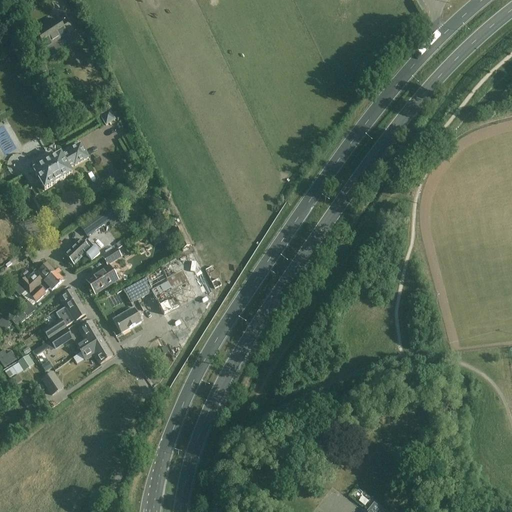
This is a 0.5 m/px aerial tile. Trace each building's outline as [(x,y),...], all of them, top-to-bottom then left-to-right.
[(35,34),(40,42),(45,49),(65,36),(71,45),(79,40),(68,24),(62,29),(56,20),(48,25),(49,26),(37,34),(36,33),(35,34)] [(111,114),(116,121),(123,115),(118,109),(111,114)] [(101,118),(106,126),(115,121),(109,113),(101,118)] [(61,156),(33,172),(44,191),(72,175),(68,169),(74,166),(75,167),(88,159),(80,145),(66,153),(68,155),(62,158),(61,156)] [(28,167),(37,158),(26,148),(17,157),(28,167)] [(110,207),(81,227),(88,237),(117,217),(110,207)] [(174,232),(183,251),(191,246),(182,228),(174,232)] [(72,265),(74,267),(85,256),(91,263),(99,255),(85,240),(82,243),(80,242),(64,257),(69,263),(71,266),(72,265)] [(103,259),(108,267),(120,259),(116,251),(103,259)] [(123,292),(131,306),(152,294),(156,303),(205,278),(200,266),(193,253),(135,283),(136,285),(123,292)] [(55,274),(46,265),(37,273),(35,271),(33,272),(34,273),(27,280),(25,279),(19,284),(26,292),(30,296),(55,274)] [(109,269),(87,283),(95,295),(117,281),(109,269)] [(55,274),(30,296),(37,303),(46,295),(45,294),(49,289),(52,292),(63,282),(55,274)] [(156,303),(181,348),(203,314),(213,295),(205,278),(156,303)] [(26,292),(19,284),(13,290),(20,298),(26,292)] [(72,292),(60,300),(65,309),(56,315),(60,322),(65,329),(74,323),(85,316),(81,309),(82,308),(72,292)] [(9,320),(16,328),(36,311),(29,303),(28,303),(9,320)] [(134,312),(123,318),(114,323),(121,336),(141,324),(134,312)] [(0,321),(0,328),(4,333),(12,326),(5,317),(0,321)] [(43,332),(48,340),(65,329),(60,322),(43,332)] [(75,346),(80,354),(89,348),(102,341),(91,324),(79,331),(84,341),(75,346)] [(50,343),(55,350),(72,339),(67,332),(50,343)] [(18,338),(7,345),(17,360),(28,352),(18,338)] [(89,348),(80,354),(85,363),(95,357),(100,365),(112,358),(102,341),(89,348)] [(42,382),(52,397),(63,389),(53,374),(42,382)] [(19,400),(31,416),(38,410),(27,394),(19,400)]
